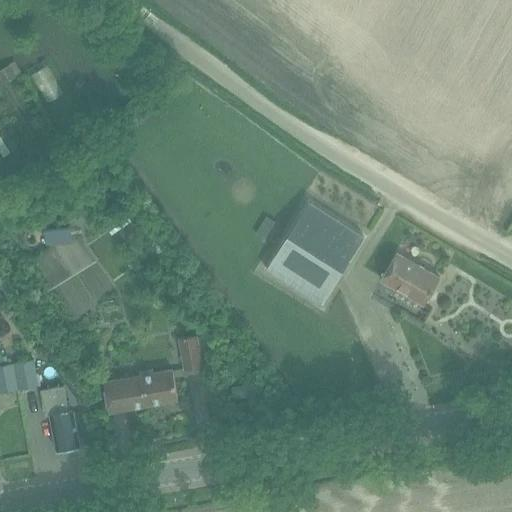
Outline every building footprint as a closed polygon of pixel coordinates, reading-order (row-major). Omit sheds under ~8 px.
[(321,304),(364,237),(310,203),(267,270),(321,304)] [(71,254),(71,242),(43,243),(43,255),(71,254)] [(69,282),(87,279),(85,269),(87,269),(85,252),(65,255),(69,282)] [(381,280),(424,305),(440,278),(397,253),(381,280)] [(185,370),(187,370),(203,367),(197,336),(180,340),(185,370)] [(34,360),(15,364),(20,389),(41,385),(39,374),(37,375),(34,360)] [(0,392),(20,389),(15,364),(0,366),(0,392)] [(109,413),(113,412),(178,400),(173,370),(104,382),(109,413)] [(260,380),(234,384),(236,398),(262,393),(260,380)] [(80,448),(74,411),(69,412),(64,387),(42,391),(46,417),(50,416),(57,452),(80,448)]
